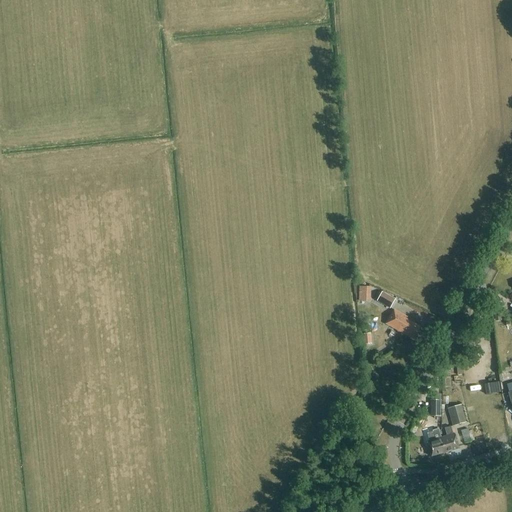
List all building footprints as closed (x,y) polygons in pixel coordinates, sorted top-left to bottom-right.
[(361,284),(360,299),(372,299),(372,285),(361,284)] [(382,292),(377,302),(390,309),(395,300),(382,292)] [(408,319),(394,311),(386,325),(414,341),(421,328),(407,321),(408,319)] [(363,334),(364,345),(372,344),(371,334),(370,334),(370,331),(371,331),(370,321),(362,322),(363,331),(364,331),(364,334),(363,334)] [(430,417),(440,417),(441,417),(441,410),(445,410),(445,406),(442,406),(442,401),(430,400),(430,417)] [(448,409),(452,426),(466,423),(462,405),(448,409)] [(447,436),(441,438),(445,453),(459,449),(455,434),(453,434),(451,427),(444,429),(447,436)] [(429,441),(427,442),(432,457),(445,453),(441,438),(439,429),(433,431),(434,432),(427,434),(429,441)] [(468,429),(461,431),(464,443),(471,442),(468,429)]
